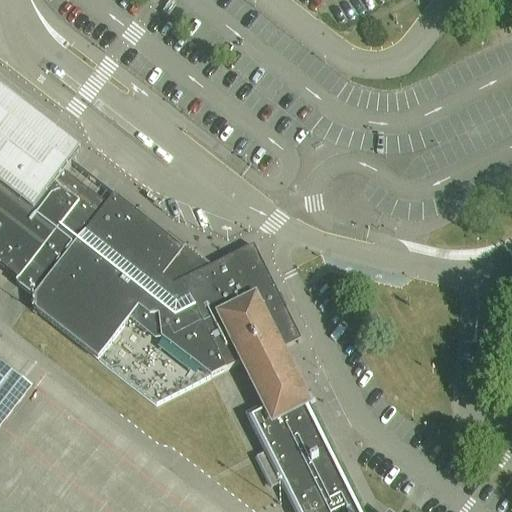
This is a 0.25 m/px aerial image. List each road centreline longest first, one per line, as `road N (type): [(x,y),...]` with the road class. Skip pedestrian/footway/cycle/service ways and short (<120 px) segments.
road 1 (unclassified): [(16,0),(28,34),(290,232),(487,280)]
road 2 (unclassified): [(452,0),(401,61),(374,67),(345,60),(266,0)]
